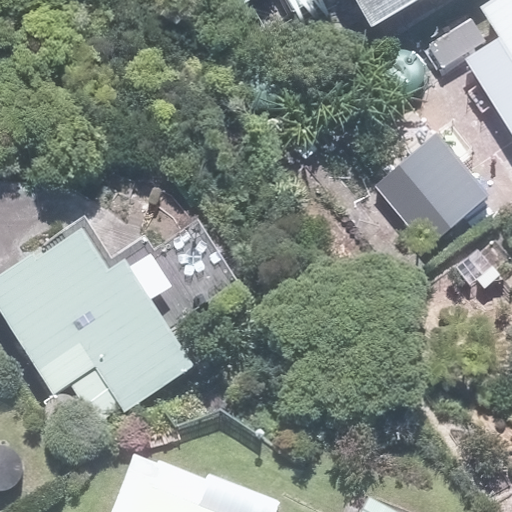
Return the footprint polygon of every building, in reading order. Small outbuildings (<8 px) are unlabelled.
[(371,0),(379,14),(403,0),(371,0)] [(503,31),(466,55),(511,126),(511,0),(490,0),(485,3),(503,31)] [(438,136),(380,186),(432,246),(490,195),(438,136)] [(97,210),(0,271),(0,308),(54,392),(91,369),(119,412),(196,364),(97,210)] [(136,452),(109,511),(209,511),(197,507),(207,483),(136,452)]
